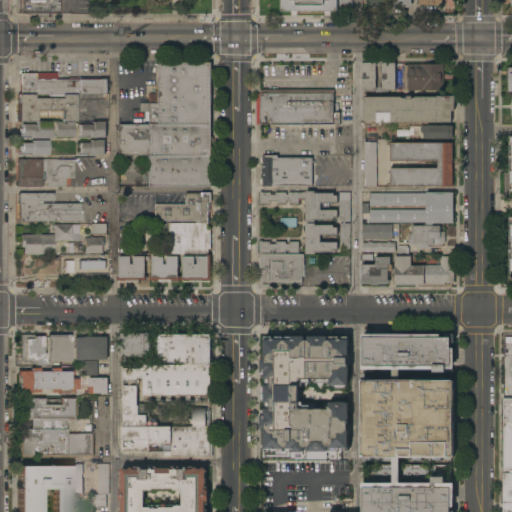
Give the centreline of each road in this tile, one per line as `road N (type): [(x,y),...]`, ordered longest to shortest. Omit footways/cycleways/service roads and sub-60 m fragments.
road 1 (residential): [(480,511),(482,0)]
road 2 (tertiary): [(238,39),(511,38)]
road 3 (residential): [(238,311),(511,311)]
road 4 (tertiary): [(238,39),(0,39)]
road 5 (residential): [(238,311),(0,311)]
road 6 (tertiary): [(237,247),(238,39)]
road 7 (tertiary): [(238,511),(238,371)]
road 8 (residential): [(238,462),(118,462)]
